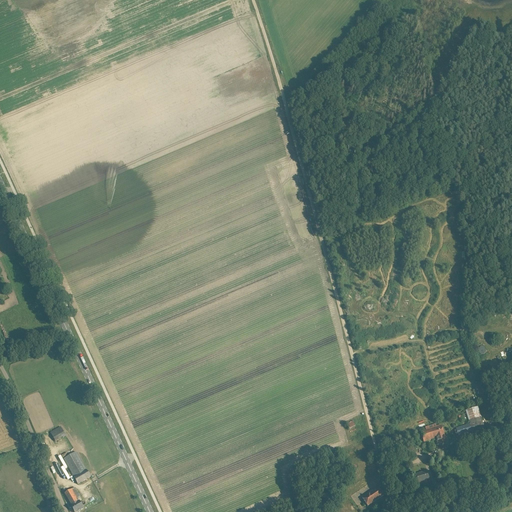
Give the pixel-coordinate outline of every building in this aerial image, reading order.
[(476,423),(470,424),(456,429),(458,435),(472,431),(473,435),(479,433),(478,429),(476,423)] [(431,428),(433,436),(434,439),(436,438),(438,445),(446,442),(444,436),(445,436),(442,425),(431,428)] [(61,426),(50,432),(55,442),(66,436),(61,426)] [(434,439),(433,436),(431,428),(421,431),(424,442),(434,439)] [(86,470),(76,452),(64,459),(72,474),(78,485),(91,477),(87,470),(86,470)] [(59,461),(57,463),(64,475),(66,473),(59,461)] [(419,482),(429,479),(427,471),(417,474),(419,482)] [(378,487),(363,498),(365,502),(368,506),(383,495),(381,491),(378,487)] [(74,511),(77,511),(84,509),(79,501),(78,502),(77,499),(80,497),(75,488),(64,494),(74,511)]
